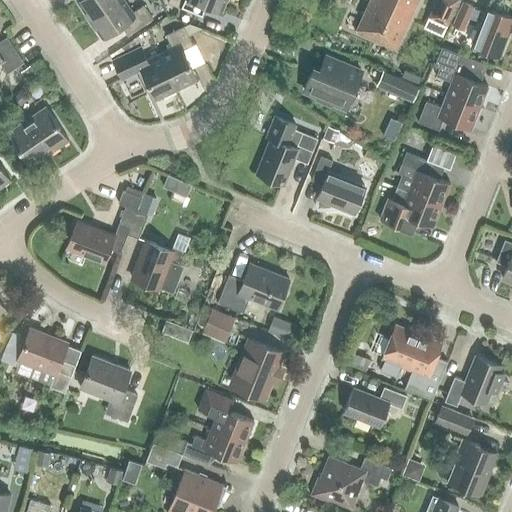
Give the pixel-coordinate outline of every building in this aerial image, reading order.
[(75,0),(89,19),(116,0),(75,0)] [(116,0),(89,19),(102,38),(121,25),(128,35),(153,18),(144,4),(133,12),(124,0),(116,0)] [(221,12),(225,0),(168,0),(167,3),(196,14),(200,3),(221,12)] [(369,0),(355,32),(395,50),(417,0),(369,0)] [(458,0),(433,0),(426,17),(446,26),(458,0)] [(511,23),(511,16),(486,7),(484,12),(473,7),(473,6),(463,1),(452,24),(463,29),(468,17),(481,22),(471,46),(499,57),(511,23)] [(176,90),(197,79),(183,49),(193,45),(184,26),(165,35),(171,48),(159,54),(176,90)] [(23,62),(6,37),(0,41),(0,63),(7,73),(23,62)] [(176,90),(159,54),(147,60),(140,46),(112,60),(121,79),(141,69),(155,99),(176,90)] [(451,82),(446,94),(479,107),(488,85),(476,81),(483,63),(441,47),(433,66),(439,68),(436,76),(451,82)] [(332,102),(346,108),(361,71),(326,56),(320,71),(313,68),(304,90),(317,96),(316,100),(331,106),(332,102)] [(36,76),(28,64),(18,71),(26,83),(36,76)] [(419,86),(382,69),(374,85),(411,102),(419,86)] [(405,69),(402,76),(417,83),(420,76),(405,69)] [(19,105),(28,99),(23,91),(14,98),(19,105)] [(471,129),(479,107),(446,94),(441,107),(426,101),(418,122),(439,130),(444,118),(471,129)] [(26,119),(49,152),(68,139),(46,106),(26,119)] [(318,138),(294,129),(296,124),(277,116),(268,136),(272,138),(257,173),(282,183),(293,157),(307,163),(318,138)] [(30,166),(49,152),(26,119),(7,133),(30,166)] [(338,131),(326,126),(321,139),(333,144),(338,131)] [(0,185),(10,179),(0,164),(0,146),(0,145),(0,185)] [(397,187),(441,204),(450,182),(423,172),(428,159),(406,151),(398,173),(402,174),(397,187)] [(328,171),(332,160),(321,156),(311,180),(322,184),(317,197),(354,212),(365,186),(328,171)] [(163,187),(174,191),(179,179),(168,174),(163,187)] [(433,226),(441,204),(397,187),(392,200),(388,198),(380,219),(411,231),(415,219),(433,226)] [(137,210),(141,197),(123,190),(118,203),(125,206),(114,236),(76,221),(66,247),(104,262),(109,248),(120,253),(127,234),(137,210)] [(137,210),(127,234),(138,238),(147,214),(137,210)] [(511,241),(505,239),(496,261),(507,265),(502,278),(511,281),(511,241)] [(182,250),(173,246),(171,250),(146,240),(132,278),(158,288),(159,286),(172,291),(181,266),(177,265),(182,250)] [(249,297),(277,308),(289,278),(250,263),(243,280),(229,274),(218,302),(243,312),(249,297)] [(225,339),(233,318),(212,310),(204,330),(225,339)] [(267,331),(290,341),(296,326),(273,316),(267,331)] [(166,319),(162,331),(171,334),(176,322),(166,319)] [(428,339),(429,337),(408,329),(407,331),(394,326),(382,357),(411,369),(403,388),(432,399),(447,361),(436,357),(441,344),(428,339)] [(30,327),(17,360),(19,360),(54,374),(50,385),(49,387),(65,393),(75,365),(81,351),(66,345),(67,341),(30,327)] [(232,385),(263,397),(281,351),(251,338),(244,354),(241,356),(237,366),(238,369),(232,385)] [(365,371),(370,359),(350,352),(346,364),(365,371)] [(122,390),(130,369),(92,355),(80,388),(110,399),(105,412),(127,421),(137,395),(122,390)] [(497,371),(500,365),(476,356),(466,381),(454,376),(445,400),(456,405),(461,392),(485,402),(490,389),(496,391),(503,374),(497,371)] [(401,408),(407,395),(384,386),(379,398),(353,388),(344,410),(380,425),(389,403),(401,408)] [(253,419),(229,410),(233,399),(205,388),(197,408),(216,416),(211,427),(245,440),(253,419)] [(466,433),(472,417),(441,405),(435,421),(466,433)] [(187,442),(182,453),(206,462),(210,451),(220,454),(237,461),(245,440),(211,427),(206,439),(195,435),(191,443),(187,441),(187,442)] [(448,481),(480,494),(497,452),(462,439),(454,461),(455,462),(448,481)] [(181,454),(152,442),(144,460),(163,468),(165,462),(176,467),(181,454)] [(49,452),(36,449),(33,464),(46,466),(49,452)] [(387,480),(391,468),(364,457),(360,468),(328,456),(320,477),(317,476),(310,495),(328,502),(329,499),(351,508),(362,480),(377,486),(380,477),(387,480)] [(424,468),(407,462),(402,474),(419,481),(424,468)] [(122,470),(108,467),(105,481),(118,485),(122,470)] [(167,511),(211,511),(214,504),(219,506),(227,486),(184,470),(167,511)] [(0,511),(5,511),(10,495),(0,492),(0,511)] [(455,511),(458,505),(432,495),(425,511),(455,511)] [(48,511),(50,505),(30,499),(25,511),(48,511)]
